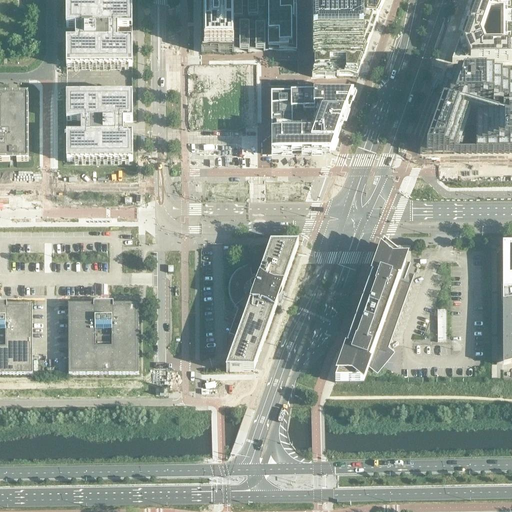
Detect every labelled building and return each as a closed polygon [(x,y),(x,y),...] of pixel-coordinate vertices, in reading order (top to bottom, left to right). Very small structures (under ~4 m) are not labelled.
[(200,0),(201,53),(296,53),(312,53),(312,78),(338,78),(380,0),(200,0)] [(117,41),(117,28),(129,28),(129,13),(132,13),(132,2),(66,2),(66,28),(75,28),(75,33),(70,33),(70,37),(75,37),(75,42),(66,42),(66,68),(132,68),(132,57),(129,57),(129,41),(117,41)] [(511,2),(473,2),(419,154),(511,154),(511,80),(501,81),(501,65),(511,64),(511,2)] [(241,130),(241,92),(229,92),(229,117),(217,117),(217,91),(203,91),(203,130),(241,130)] [(305,95),(271,95),(271,101),(271,107),(271,109),(271,119),(271,121),(271,125),(271,131),(271,132),(274,132),(274,135),(273,135),(271,135),(271,155),(322,155),(330,155),(334,143),(337,135),(351,95),(320,95),(306,95),(305,95)] [(28,163),(28,132),(28,96),(0,96),(0,162),(10,163),(10,160),(16,159),(16,163),(28,163)] [(128,132),(128,127),(123,127),(123,123),(132,123),(132,96),(66,97),(66,107),(69,107),(70,123),(81,123),(81,136),(70,136),(70,152),(67,152),(67,162),(132,162),(132,136),(123,136),(123,132),(128,132)] [(254,373),(277,307),(280,304),(281,302),(282,300),(282,298),(281,294),(298,246),(297,245),(297,246),(270,246),(258,281),(253,280),(251,273),(242,277),(238,272),(237,273),(235,274),(234,275),(233,277),(232,279),(231,280),(231,281),(230,283),(229,285),(229,286),(229,287),(229,289),(229,291),(229,293),(229,294),(229,296),(229,297),(229,298),(230,300),(231,302),(232,305),(234,307),(235,309),(237,307),(238,308),(239,309),(240,309),(241,310),(242,310),(243,311),(244,312),(245,312),(247,312),(228,365),(225,373),(226,373),(254,373)] [(511,245),(502,245),(502,294),(503,293),(503,301),(502,302),(502,368),(511,365),(511,245)] [(386,355),(410,286),(399,282),(408,257),(409,257),(409,248),(390,248),(388,250),(383,246),(335,383),(363,383),(371,360),(372,357),(373,357),(374,357),(375,356),(375,355),(375,354),(374,353),(374,351),(386,355)] [(0,375),(32,376),(32,306),(7,306),(7,304),(0,303),(0,375)] [(138,375),(138,305),(113,305),(113,303),(93,303),(93,305),(68,305),(68,376),(138,375)] [(228,365),(247,312),(245,312),(244,312),(243,311),(242,310),(241,310),(240,309),(239,309),(238,308),(228,338),(228,352),(228,365)] [(448,339),(447,310),(439,310),(439,340),(448,339)]
